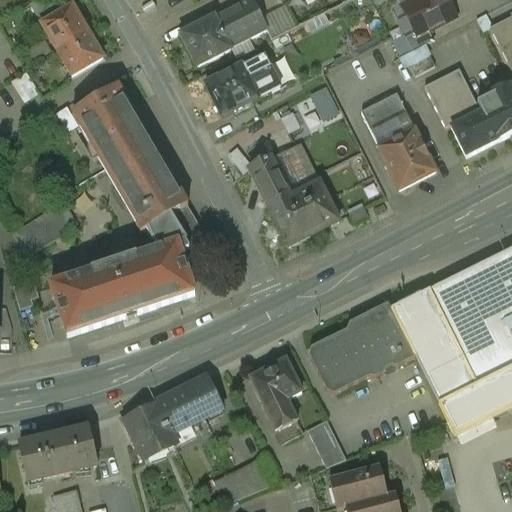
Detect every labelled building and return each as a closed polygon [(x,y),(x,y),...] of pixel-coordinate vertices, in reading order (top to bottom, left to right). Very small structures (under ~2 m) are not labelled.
[(445,0),(421,0),(402,9),(414,35),(416,38),(428,32),(455,18),(445,0)] [(267,32),(252,2),(215,21),(213,19),(180,37),(196,70),(231,53),(230,51),(267,32)] [(87,35),(72,8),(41,27),(57,53),(87,35)] [(511,19),(490,30),(511,72),(511,71),(511,19)] [(416,38),(414,35),(404,39),(411,54),(433,43),(428,32),(416,38)] [(87,35),(57,53),(71,78),(103,61),(87,35)] [(396,48),(385,53),(389,61),(400,56),(396,48)] [(271,71),(263,57),(204,86),(221,120),(272,95),(262,76),(271,71)] [(429,57),(408,68),(414,80),(435,69),(429,57)] [(490,111),(451,131),(466,160),(511,136),(511,93),(509,88),(484,99),(490,111)] [(146,232),(157,253),(177,246),(178,248),(200,235),(184,210),(189,208),(184,199),(182,200),(125,103),(126,101),(119,90),(71,118),(78,130),(80,130),(136,226),(134,227),(140,235),(146,232)] [(319,94),(296,105),(302,116),(324,105),(319,94)] [(396,98),(361,115),(379,151),(377,152),(398,194),(436,174),(396,98)] [(43,125),(32,131),(40,145),(51,139),(43,125)] [(250,174),(268,210),(308,190),(303,180),(310,177),(296,149),(250,174)] [(61,204),(38,167),(0,190),(0,216),(13,235),(54,209),(61,204)] [(308,190),(268,210),(287,249),(338,223),(319,184),(308,190)] [(54,209),(13,235),(27,258),(70,231),(54,209)] [(157,253),(50,290),(67,341),(194,297),(178,248),(177,246),(157,253)] [(511,252),(391,313),(414,361),(445,424),(454,441),(511,412),(511,252)] [(348,326),(347,333),(311,350),(309,358),(328,394),(336,396),(369,380),(376,381),(385,376),(384,372),(391,368),(397,370),(414,361),(391,313),(389,310),(388,307),(348,326)] [(284,362),(249,380),(265,411),(287,400),(300,393),(284,362)] [(206,379),(156,405),(173,436),(191,427),(222,410),(206,379)] [(287,400),(265,411),(276,433),(298,422),(287,400)] [(156,405),(122,422),(144,465),(178,447),(173,436),(156,405)] [(326,423),(306,432),(325,471),(345,462),(326,423)] [(196,438),(191,427),(173,436),(178,447),(196,438)] [(88,431),(17,448),(26,486),(97,469),(88,431)] [(264,456),(227,476),(239,499),(278,484),(264,456)] [(380,470),(330,483),(337,511),(340,511),(345,511),(399,511),(396,497),(387,499),(380,470)] [(80,511),(76,493),(53,498),(56,511),(80,511)]
